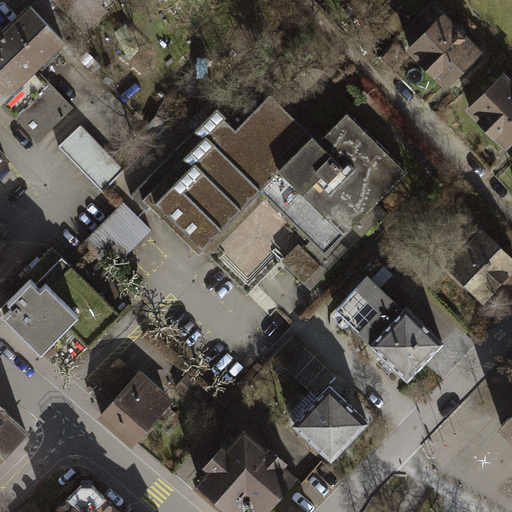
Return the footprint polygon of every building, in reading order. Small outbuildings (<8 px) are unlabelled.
[(57,0),(85,29),(106,9),(100,2),(102,0),(57,0)] [(31,5),(0,34),(0,101),(39,141),(74,107),(35,67),(64,39),(31,5)] [(411,49),(446,85),(480,52),(444,16),(411,49)] [(471,110),(507,145),(511,140),(511,84),(504,77),(471,110)] [(201,125),(131,196),(148,213),(152,208),(199,254),(203,250),(225,229),(224,227),(262,188),(268,194),(264,199),(308,242),(285,265),(311,290),(388,213),(378,203),(409,171),(348,111),(324,135),(267,79),(228,118),(218,108),(201,125)] [(59,146),(103,192),(112,183),(125,171),(82,125),(59,146)] [(0,151),(0,167),(8,160),(0,151)] [(141,219),(124,202),(84,243),(101,260),(141,219)] [(511,270),(511,256),(484,229),(447,266),(483,300),(511,270)] [(401,243),(395,249),(416,271),(422,265),(401,243)] [(16,304),(5,315),(43,353),(54,363),(80,337),(89,346),(120,315),(53,248),(25,276),(30,280),(11,299),(16,304)] [(364,280),(336,309),(408,378),(444,341),(407,306),(404,310),(373,280),(387,266),(373,252),(355,271),(364,280)] [(316,397),(336,376),(294,336),(274,357),(316,397)] [(138,374),(102,414),(134,443),(170,403),(138,374)] [(188,375),(177,386),(201,407),(211,395),(188,375)] [(331,385),(295,423),(332,458),(368,421),(331,385)] [(0,457),(27,429),(0,404),(0,457)] [(511,413),(501,425),(511,434),(511,413)] [(234,511),(239,505),(258,504),(265,510),(294,475),(244,432),(200,482),(234,511)] [(83,486),(56,511),(123,511),(97,486),(83,486)]
